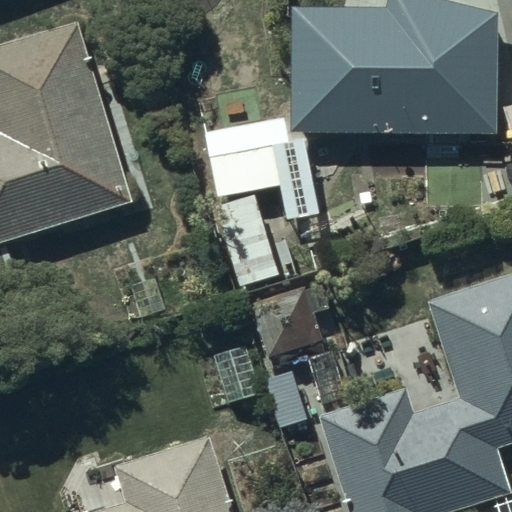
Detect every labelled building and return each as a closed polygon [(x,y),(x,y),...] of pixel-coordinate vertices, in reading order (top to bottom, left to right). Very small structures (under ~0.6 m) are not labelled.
[(289,6),(286,132),(493,136),(495,15),(432,0),(388,0),(389,5),(289,6)] [(0,242),(130,204),(76,24),(0,46),(0,242)] [(511,106),(501,110),(511,145),(511,106)] [(213,207),(236,289),(276,277),(253,196),(213,207)] [(316,417),(345,511),(449,511),(509,494),(496,449),(511,444),(511,277),(426,304),(455,401),(412,414),(405,390),(316,417)] [(303,289),(247,305),(264,359),(319,342),(303,289)] [(227,511),(207,440),(111,467),(122,505),(98,511),(227,511)]
